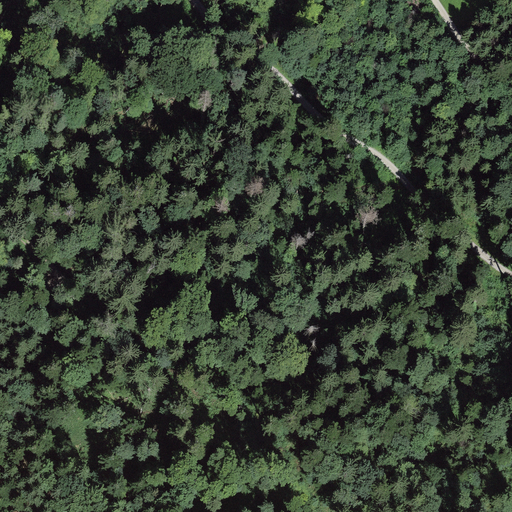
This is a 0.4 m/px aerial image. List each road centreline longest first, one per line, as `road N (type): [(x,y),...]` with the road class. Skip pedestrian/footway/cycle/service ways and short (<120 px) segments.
road 1 (track): [(511,274),(500,272),(198,0)]
road 2 (track): [(511,102),(438,0)]
